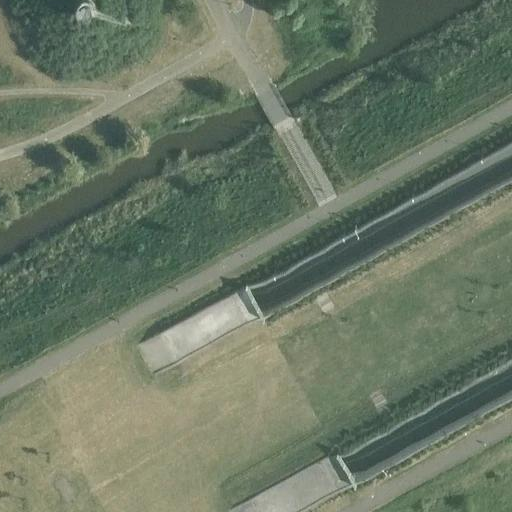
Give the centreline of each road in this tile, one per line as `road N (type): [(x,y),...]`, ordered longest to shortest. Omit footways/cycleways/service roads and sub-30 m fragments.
road 1 (motorway): [(511,119),(0,404)]
road 2 (motorway): [(511,214),(0,496)]
road 3 (motorway): [(511,165),(0,443)]
road 4 (motorway): [(71,511),(511,268)]
road 5 (motorway): [(148,511),(511,309)]
road 6 (motorway): [(252,511),(511,367)]
road 7 (motorway): [(336,511),(511,414)]
